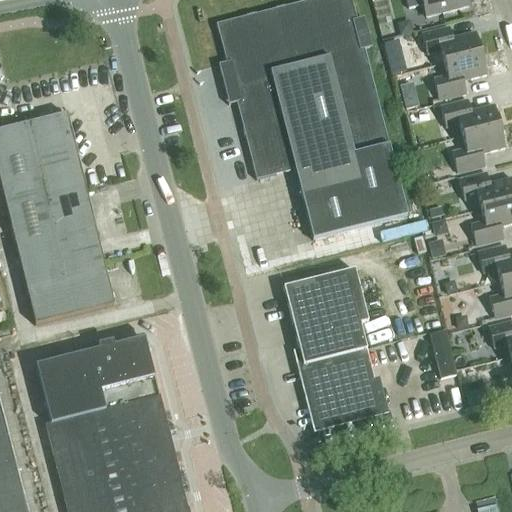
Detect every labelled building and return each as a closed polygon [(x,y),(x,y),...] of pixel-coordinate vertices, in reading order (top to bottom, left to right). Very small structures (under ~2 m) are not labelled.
[(255,183),(294,173),(287,145),(298,142),(301,154),(326,147),(330,163),(388,148),(349,0),(319,0),(215,27),(255,183)] [(425,20),(467,9),(464,0),(404,0),(407,11),(422,7),(425,20)] [(443,66),(480,57),(474,36),(451,42),(448,30),(421,37),(426,57),(439,54),(443,66)] [(485,78),(480,57),(443,66),(446,79),(432,82),(438,103),(465,96),(462,84),(485,78)] [(461,139),(498,130),(493,109),(470,115),(466,103),(439,110),(445,130),(458,127),(461,139)] [(46,209),(86,199),(65,116),(0,132),(0,191),(3,202),(42,192),(46,209)] [(503,151),(498,130),(461,139),(464,152),(451,155),(456,175),(483,168),(480,157),(503,151)] [(406,218),(388,148),(330,163),(326,147),(301,154),(298,142),(287,145),(294,173),(312,243),(406,218)] [(480,212),(511,203),(511,183),(511,181),(488,187),(485,175),(458,182),(463,203),(476,199),(480,212)] [(23,285),(63,275),(46,209),(42,192),(3,202),(23,285)] [(102,266),(86,199),(46,209),(63,275),(102,266)] [(511,226),(511,203),(480,212),(483,225),(469,228),(475,248),(502,241),(499,230),(511,226)] [(498,285),(511,281),(511,258),(507,260),(504,248),(477,255),(482,276),(495,272),(498,285)] [(63,275),(23,285),(34,328),(113,308),(102,266),(63,275)] [(317,428),(380,412),(359,327),(367,325),(353,273),(282,291),(317,428)] [(511,281),(498,285),(501,297),(488,301),(493,321),(511,316),(511,281)] [(509,360),(511,358),(511,323),(487,330),(492,351),(506,347),(509,360)] [(98,353),(35,369),(50,427),(45,428),(66,511),(186,511),(158,400),(143,342),(113,350),(112,345),(97,349),(98,353)] [(511,358),(509,360),(511,372),(499,376),(504,396),(511,393),(511,358)] [(0,511),(24,511),(0,417),(0,511)]
